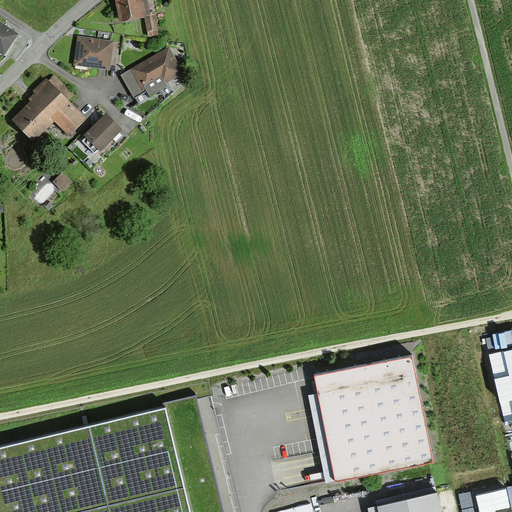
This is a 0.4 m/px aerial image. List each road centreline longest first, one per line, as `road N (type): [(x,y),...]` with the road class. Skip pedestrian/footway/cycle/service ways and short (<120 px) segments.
road 1 (unclassified): [(469,0),(511,180),(511,318),(0,416)]
road 2 (residential): [(0,85),(91,0)]
